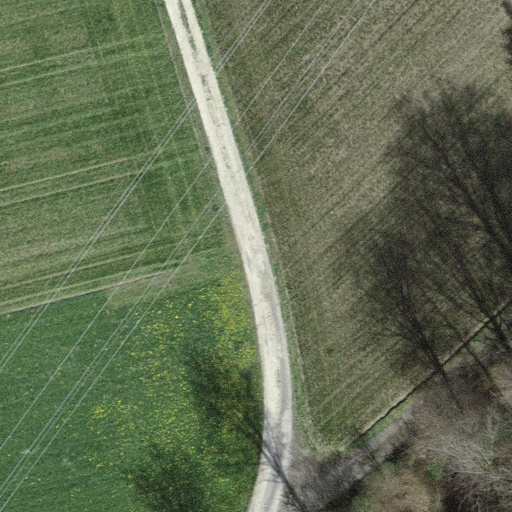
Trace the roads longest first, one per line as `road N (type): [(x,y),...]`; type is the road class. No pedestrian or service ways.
road 1 (track): [(253,511),(267,457),(266,356),(251,268),(170,0)]
road 2 (track): [(290,511),(511,315)]
